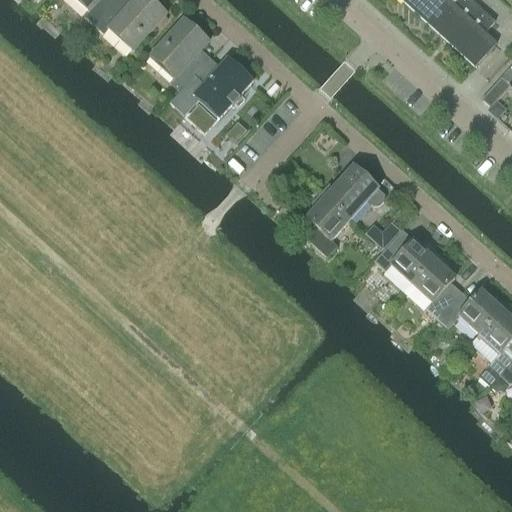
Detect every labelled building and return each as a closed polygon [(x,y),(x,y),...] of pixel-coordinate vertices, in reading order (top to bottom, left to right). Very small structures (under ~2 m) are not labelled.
[(83,20),(93,29),(119,0),(69,0),(87,16),(83,20)] [(129,0),(119,0),(93,29),(104,39),(108,34),(131,55),(166,17),(147,0),(135,0),(133,3),(129,0)] [(397,0),(399,1),(474,70),(496,46),(485,35),(495,24),(468,0),(397,0)] [(184,23),(149,61),(173,83),(168,87),(178,96),(210,62),(200,53),(208,44),(184,23)] [(178,96),(169,107),(183,120),(197,105),(217,123),(252,84),(227,62),(219,71),(210,62),(178,96)] [(501,80),(480,102),(481,103),(489,111),(510,88),(501,80)] [(327,188),(319,197),(349,225),(367,205),(373,210),(380,209),(383,205),(383,198),(357,174),(352,169),(342,180),(331,192),(327,188)] [(331,245),(349,225),(319,197),(311,205),(315,209),(305,221),(310,226),(300,237),(326,261),(336,249),(331,245)] [(373,228),(364,237),(382,254),(386,249),(400,234),(391,226),(381,236),(373,228)] [(391,269),(411,288),(437,259),(428,251),(424,255),(413,245),(409,249),(397,239),(374,265),(385,275),(391,269)] [(366,241),(361,247),(369,255),(375,249),(366,241)] [(425,312),(436,322),(460,296),(449,286),(453,281),(441,270),(445,266),(437,259),(411,288),(431,306),(425,312)] [(332,265),(331,270),(335,274),(340,272),(341,266),(337,263),(332,265)] [(460,296),(436,322),(447,332),(458,320),(479,339),(506,310),(496,301),(493,305),(481,295),(471,306),(460,296)] [(488,368),(489,369),(478,380),(489,389),(499,378),(511,364),(511,342),(511,343),(511,342),(511,322),(510,321),(511,318),(511,315),(506,310),(479,339),(499,356),(488,368)] [(511,364),(499,378),(509,388),(511,384),(511,364)]
